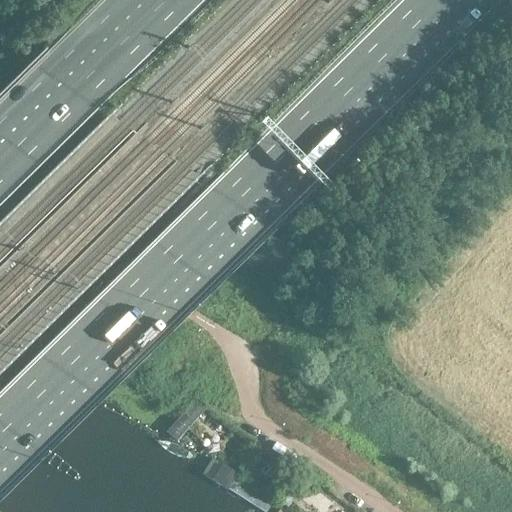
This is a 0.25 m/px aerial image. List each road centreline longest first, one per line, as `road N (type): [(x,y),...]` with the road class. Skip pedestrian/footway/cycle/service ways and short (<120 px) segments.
road 1 (motorway): [(0,433),(441,0)]
road 2 (motorway): [(175,0),(0,172)]
road 3 (residential): [(390,511),(249,413),(240,368)]
